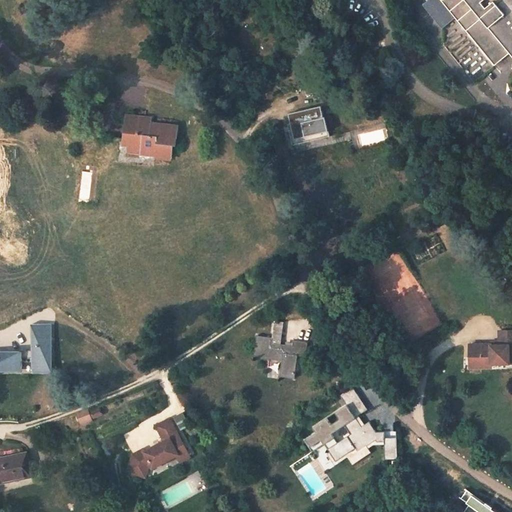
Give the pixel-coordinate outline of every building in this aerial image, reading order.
[(511,0),(444,0),(466,27),(482,14),(511,50),(511,0)] [(323,92),(321,83),(305,87),(307,95),(323,92)] [(332,136),(327,117),(325,117),(323,106),(290,114),(293,123),(289,124),(293,140),(306,137),(308,142),(332,136)] [(147,117),(127,114),(124,138),(130,139),(129,145),(129,151),(142,153),(143,148),(158,150),(157,154),(157,156),(173,158),(175,145),(173,144),(174,138),(178,138),(180,125),(152,123),(146,122),(147,117)] [(308,142),(306,137),(293,140),(294,145),(308,142)] [(381,226),(387,236),(397,231),(391,221),(381,226)] [(281,330),(283,319),(274,318),(273,329),(281,330)] [(33,373),(55,372),(53,322),(32,323),(33,373)] [(480,362),(480,368),(493,367),(492,363),(511,363),(511,329),(496,329),(497,341),(495,342),(490,341),(469,342),(469,362),(480,362)] [(295,375),(297,352),(306,353),(307,339),(293,337),(292,342),(280,341),(281,332),(273,330),(272,335),(256,333),(254,354),(282,357),(280,373),(295,375)] [(0,371),(24,371),(23,349),(0,349),(0,371)] [(369,409),(354,387),(341,394),(348,405),(336,412),(341,419),(332,424),(328,417),(314,427),(317,431),(304,440),(312,452),(325,443),(330,452),(336,461),(356,448),(358,452),(377,440),(378,442),(385,442),(385,432),(377,432),(370,422),(362,426),(356,417),(369,409)] [(76,413),(81,425),(93,421),(88,408),(76,413)] [(102,408),(92,412),(94,417),(105,413),(102,408)] [(181,429),(189,425),(184,414),(176,417),(181,429)] [(189,449),(171,418),(159,425),(167,440),(147,451),(146,449),(136,455),(131,472),(148,476),(151,467),(154,465),(155,467),(179,454),(189,449)] [(398,432),(385,432),(385,442),(385,445),(386,453),(398,452),(398,432)] [(385,445),(385,442),(378,442),(377,440),(358,452),(356,448),(336,461),(330,452),(327,453),(335,465),(347,457),(352,464),(370,452),(367,448),(372,445),(385,445)] [(189,449),(179,454),(182,461),(193,455),(189,449)] [(28,451),(0,457),(0,482),(33,476),(28,451)]
